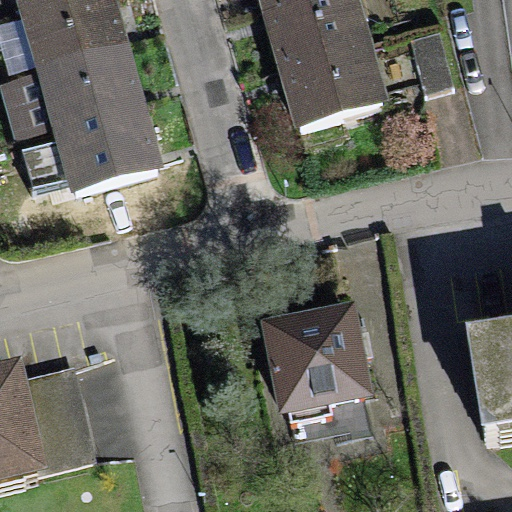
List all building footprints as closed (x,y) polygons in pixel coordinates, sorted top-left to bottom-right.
[(96,0),(4,0),(64,212),(150,188),(143,164),(127,109),(110,48),(96,0)] [(246,0),(249,10),(269,77),(284,129),(292,157),(384,131),(346,0),(246,0)] [(416,60),(429,110),(450,104),(437,54),(416,60)] [(346,321),(251,342),(273,440),(368,420),(346,321)] [(511,339),(469,346),(485,464),(511,459),(511,339)] [(21,389),(0,393),(0,506),(44,498),(21,389)]
